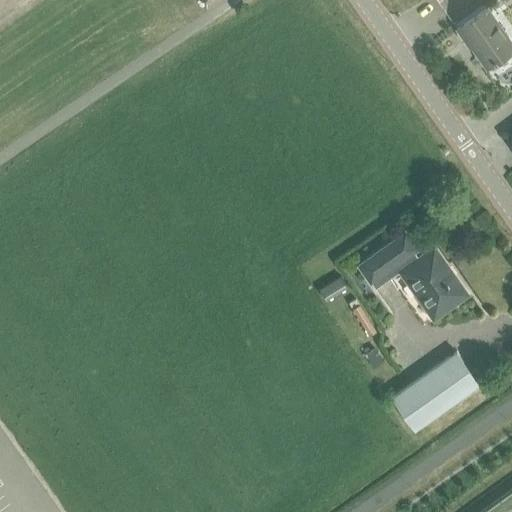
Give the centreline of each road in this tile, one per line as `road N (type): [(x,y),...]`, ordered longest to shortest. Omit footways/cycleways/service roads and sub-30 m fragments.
road 1 (unclassified): [(0,146),(213,0)]
road 2 (tertiary): [(511,208),(363,0)]
road 3 (unclassified): [(359,511),(511,405)]
